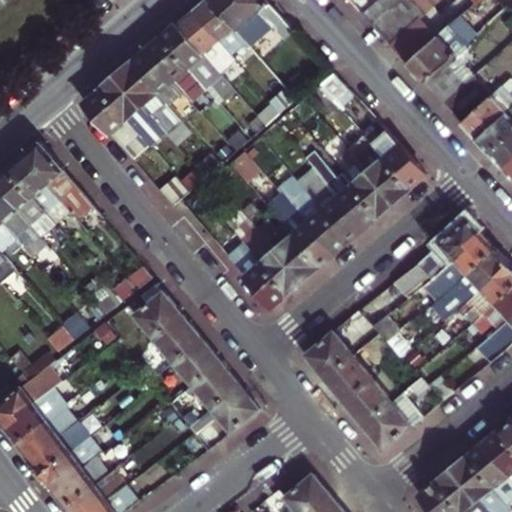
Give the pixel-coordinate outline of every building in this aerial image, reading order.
[(244,42),(207,0),(197,0),(196,2),(188,8),(228,55),(244,42)] [(264,0),(207,0),(244,42),(247,46),(270,26),(280,36),(290,27),(264,0)] [(371,0),(359,11),(370,23),(389,4),(394,0),(371,0)] [(423,9),(415,0),(394,0),(389,4),(398,14),(406,24),(418,14),(423,9)] [(415,0),(423,9),(424,8),(432,0),(415,0)] [(389,4),(370,23),(378,32),(398,14),(389,4)] [(228,55),(188,8),(180,15),(173,21),(215,71),(216,72),(232,59),(228,55)] [(406,24),(387,42),(404,59),(434,32),(441,26),(424,8),(423,9),(418,14),(406,24)] [(378,32),(387,42),(406,24),(398,14),(378,32)] [(443,25),(434,32),(404,59),(413,69),(422,80),(453,52),(473,33),(455,14),(443,25)] [(166,27),(158,33),(181,61),(188,55),(207,78),(215,71),(173,21),(166,27)] [(181,61),(158,33),(152,39),(143,47),(176,86),(185,96),(194,88),(175,66),(181,61)] [(176,86),(143,47),(135,53),(127,60),(161,99),(176,86)] [(453,52),(422,80),(431,89),(441,101),(472,72),(453,52)] [(157,103),(161,99),(127,60),(120,66),(112,73),(155,122),(165,113),(157,103)] [(342,83),(330,71),(316,82),(327,96),(342,83)] [(490,92),(472,72),(441,101),(450,110),(460,121),(490,92)] [(155,122),(112,73),(105,79),(97,86),(134,130),(145,142),(161,129),(155,122)] [(348,90),(342,83),(327,96),(333,102),(348,90)] [(490,92),(460,121),(467,128),(474,137),(511,101),(511,96),(500,83),(490,92)] [(89,92),(81,99),(119,143),(134,130),(97,86),(89,92)] [(276,111),(292,98),(283,88),(268,101),(276,111)] [(261,124),(276,111),(268,101),(253,114),(261,124)] [(511,101),(474,137),(481,144),(488,151),(511,128),(511,101)] [(355,128),(360,133),(403,184),(412,176),(421,169),(374,119),(367,125),(364,121),(355,128)] [(511,128),(488,151),(493,157),(501,165),(511,155),(511,128)] [(145,142),(134,130),(119,143),(129,155),(145,142)] [(397,193),(405,186),(403,184),(360,133),(344,147),(354,158),(363,169),(389,200),(397,193)] [(27,146),(18,153),(63,207),(73,218),(89,204),(57,165),(35,139),(27,146)] [(298,153),(315,172),(324,183),(333,176),(307,145),(298,153)] [(239,147),(225,160),(241,179),(256,166),(239,147)] [(344,166),(354,158),(344,147),(334,155),(344,166)] [(63,207),(18,153),(11,159),(3,166),(47,219),(63,207)] [(511,155),(501,165),(507,171),(511,177),(511,155)] [(363,169),(354,158),(344,166),(339,171),(348,181),(363,169)] [(0,193),(32,232),(47,219),(3,166),(0,168),(0,193)] [(363,169),(348,181),(372,210),(374,212),(380,207),(389,200),(363,169)] [(324,183),(333,194),(348,181),(339,171),(333,176),(324,183)] [(357,223),(333,194),(324,183),(315,172),(299,185),(342,236),(349,230),(357,223)] [(177,197),(185,189),(171,173),(156,186),(169,201),(176,195),(177,197)] [(218,182),(210,173),(200,181),(209,191),(218,182)] [(280,194),(283,198),(327,249),(334,243),(342,236),(299,185),(296,181),(280,194)] [(348,181),(333,194),(357,223),(365,216),(372,210),(348,181)] [(38,239),(32,232),(0,193),(0,224),(6,232),(16,243),(23,252),(38,239)] [(243,232),(253,244),(263,235),(253,224),(230,197),(220,205),(243,232)] [(278,222),(288,234),(311,262),(319,255),(327,249),(283,198),(268,211),(278,222)] [(416,258),(400,270),(391,277),(402,294),(421,281),(429,275),(479,229),(473,222),(467,217),(464,214),(416,258)] [(263,235),(272,228),(262,216),(253,224),(263,235)] [(263,235),(272,247),(288,234),(278,222),(272,228),(263,235)] [(421,281),(434,295),(443,288),(491,243),(486,237),(479,229),(429,275),(421,281)] [(0,236),(0,241),(7,250),(16,243),(6,232),(0,236)] [(272,247),(263,235),(253,244),(243,232),(237,237),(240,241),(257,261),(272,247)] [(306,270),(314,264),(311,262),(288,234),(272,247),(298,277),(306,270)] [(240,241),(225,253),(265,301),(273,295),(280,288),(257,261),(240,241)] [(457,302),(465,294),(505,257),(499,252),(491,243),(443,288),(434,295),(429,299),(442,313),(457,302)] [(272,247),(257,261),(280,288),(282,290),(291,283),(298,277),(272,247)] [(21,278),(0,253),(0,283),(5,290),(21,278)] [(469,318),(476,312),(511,277),(511,265),(505,257),(465,294),(472,301),(462,310),(469,318)] [(148,275),(139,264),(123,278),(132,289),(148,275)] [(84,294),(100,282),(93,274),(78,286),(84,294)] [(511,277),(476,312),(469,318),(484,334),(511,306),(511,277)] [(116,302),(132,289),(123,278),(107,291),(116,302)] [(116,302),(107,291),(100,282),(84,294),(101,313),(116,302)] [(226,428),(256,405),(247,395),(225,368),(207,346),(189,324),(169,300),(159,288),(129,310),(226,428)] [(472,301),(465,294),(457,302),(462,310),(472,301)] [(487,358),(511,335),(511,306),(484,334),(473,342),(487,358)] [(72,309),(57,320),(70,336),(85,324),(72,309)] [(381,310),(367,320),(382,335),(392,327),(395,325),(381,310)] [(70,336),(57,320),(41,333),(54,348),(70,336)] [(381,443),(410,419),(334,326),(305,349),(316,362),(334,385),(353,408),(372,432),(381,443)] [(392,327),(382,335),(396,350),(407,342),(392,327)] [(19,371),(26,378),(42,366),(51,359),(43,348),(17,368),(19,371)] [(0,420),(1,421),(50,384),(53,381),(42,366),(26,378),(19,384),(0,398),(0,420)] [(13,376),(19,384),(26,378),(19,371),(13,376)] [(436,372),(425,381),(441,397),(452,388),(436,372)] [(50,384),(1,421),(6,428),(14,438),(63,401),(50,384)] [(75,416),(63,401),(14,438),(20,446),(26,454),(75,416)] [(87,432),(75,416),(26,454),(32,462),(38,470),(87,432)] [(511,417),(504,424),(496,429),(511,448),(511,417)] [(480,443),(511,481),(511,448),(496,429),(488,436),(480,443)] [(87,432),(38,470),(44,477),(50,485),(93,452),(99,448),(87,432)] [(466,455),(503,499),(511,491),(511,481),(480,443),(473,449),(466,455)] [(93,452),(50,485),(57,494),(63,502),(106,469),(93,452)] [(450,467),(486,511),(499,511),(508,506),(503,499),(466,455),(465,454),(458,460),(450,467)] [(112,464),(106,469),(63,502),(70,511),(84,511),(124,480),(112,464)] [(434,480),(460,511),(486,511),(450,467),(443,472),(434,480)] [(344,511),(338,505),(316,478),(308,468),(279,493),(288,505),(289,506),(294,511),(344,511)] [(118,511),(138,497),(124,480),(84,511),(118,511)] [(460,511),(434,480),(427,485),(420,492),(435,511),(460,511)] [(294,511),(289,506),(281,511),(272,511),(261,497),(249,507),(252,511),(294,511)]
